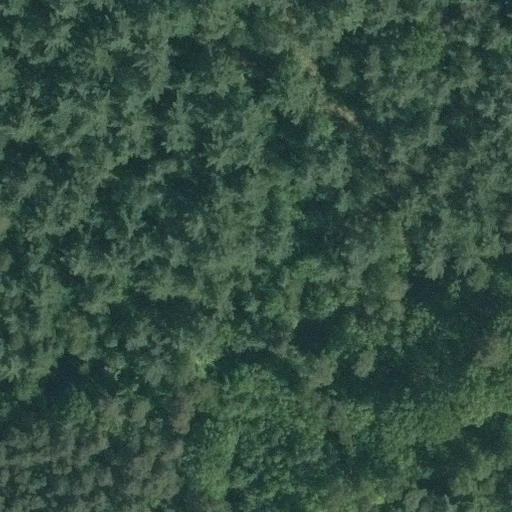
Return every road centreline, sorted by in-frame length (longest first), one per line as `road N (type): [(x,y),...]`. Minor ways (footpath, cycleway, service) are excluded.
road 1 (track): [(366,507),(333,437),(303,331),(0,386)]
road 2 (track): [(511,232),(303,331)]
road 3 (track): [(511,446),(353,511)]
